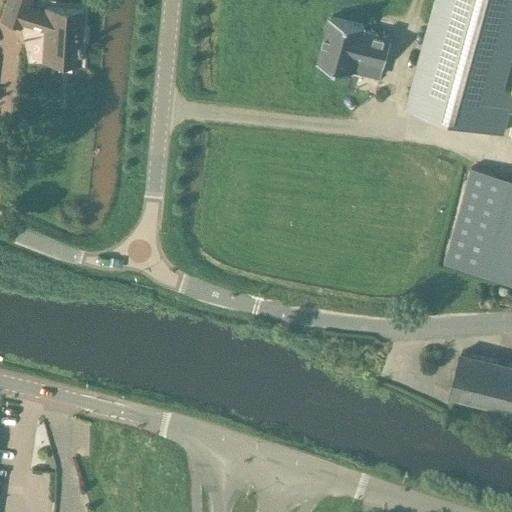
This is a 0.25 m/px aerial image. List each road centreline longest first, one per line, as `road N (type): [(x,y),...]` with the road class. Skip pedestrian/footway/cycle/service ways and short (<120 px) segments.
road 1 (unclassified): [(511,323),(406,328),(289,316),(163,277),(144,250)]
road 2 (tertiary): [(170,0),(144,250)]
road 3 (tertiary): [(186,432),(0,381)]
road 4 (tertiary): [(144,250),(108,262),(80,260),(0,228)]
road 5 (tertiary): [(291,467),(435,511)]
